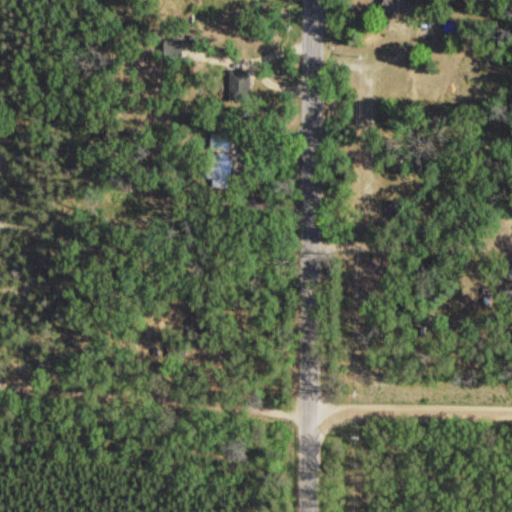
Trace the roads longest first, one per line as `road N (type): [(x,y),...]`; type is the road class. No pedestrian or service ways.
road 1 (track): [(511,413),(311,411),(0,384)]
road 2 (residential): [(311,411),(314,0)]
